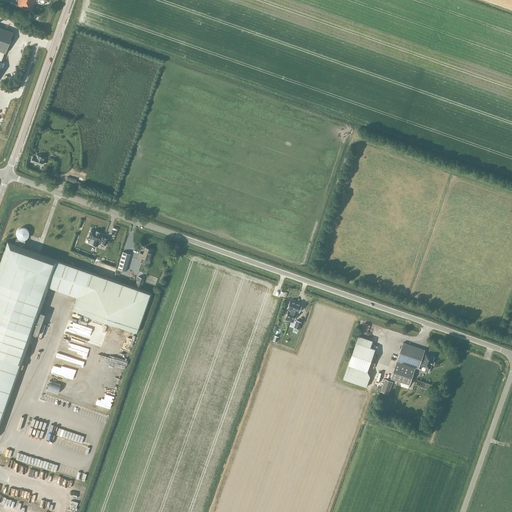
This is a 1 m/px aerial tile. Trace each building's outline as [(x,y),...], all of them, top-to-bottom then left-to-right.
[(17,0),(15,5),(31,11),(34,0),(17,0)] [(0,51),(5,53),(13,32),(0,27),(0,51)] [(31,161),(41,165),(44,158),(36,155),(35,157),(33,157),(31,161)] [(75,184),(80,186),(81,183),(76,181),(76,180),(67,177),(66,181),(75,184)] [(28,231),(28,230),(27,229),(26,228),(25,228),(24,227),(23,227),(22,227),(21,227),(20,228),(19,228),(18,228),(18,229),(17,230),(17,231),(16,231),(16,232),(16,233),(16,234),(16,235),(16,236),(17,237),(17,238),(16,238),(14,244),(7,241),(0,262),(0,276),(5,278),(1,290),(0,289),(0,423),(32,333),(37,335),(44,314),(39,312),(48,287),(76,297),(72,309),(137,332),(152,293),(23,247),(25,241),(25,240),(26,240),(26,239),(27,239),(28,238),(28,237),(29,236),(29,235),(29,234),(29,233),(29,232),(29,231),(28,231)] [(91,239),(89,243),(97,246),(99,242),(102,243),(102,244),(106,245),(108,239),(103,237),(104,234),(91,229),(88,238),(91,239)] [(137,261),(142,263),(144,259),(150,261),(154,250),(145,247),(143,254),(140,253),(137,261)] [(135,285),(141,288),(144,279),(138,277),(135,285)] [(286,317),(294,319),(296,314),(297,312),(299,312),(301,304),(290,300),(287,308),(289,309),(289,311),(288,311),(286,317)] [(351,341),(337,336),(330,356),(345,361),(348,362),(354,342),(351,341)] [(344,379),(367,387),(371,377),(368,371),(376,349),(371,347),(373,341),(358,336),(344,379)] [(422,359),(425,350),(403,342),(391,378),(410,385),(416,368),(419,369),(419,368),(421,369),(422,366),(431,369),(435,357),(426,354),(424,360),(422,359)] [(104,357),(102,364),(125,369),(127,362),(104,357)] [(44,366),(36,391),(44,394),(52,368),(44,366)] [(381,391),(388,394),(393,382),(385,379),(381,391)] [(81,399),(113,408),(118,390),(118,389),(110,387),(109,392),(115,394),(115,396),(94,390),(93,393),(84,390),(81,399)]
